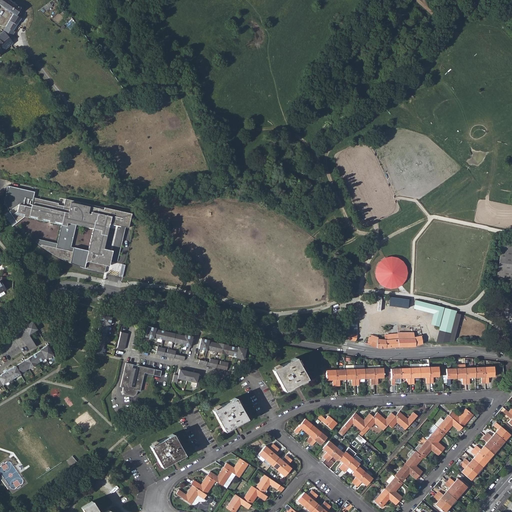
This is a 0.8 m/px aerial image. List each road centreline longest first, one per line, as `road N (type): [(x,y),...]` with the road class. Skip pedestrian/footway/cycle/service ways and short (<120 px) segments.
road 1 (tertiary): [(414,353),(345,345),(77,283),(58,290)]
road 2 (tertiary): [(58,290),(273,339),(378,357),(414,353)]
road 3 (residential): [(500,400),(328,403),(268,425)]
road 4 (residential): [(268,425),(163,485),(157,501),(165,511)]
road 5 (residential): [(500,400),(403,511)]
